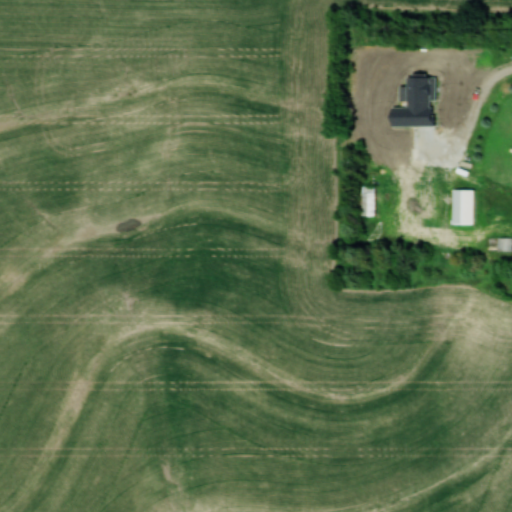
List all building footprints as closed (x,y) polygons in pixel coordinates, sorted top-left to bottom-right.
[(448,113),(448,79),(426,79),(426,113),(448,113)] [(379,185),(367,185),(367,215),(379,215),(379,185)] [(480,224),(480,189),(457,189),(457,224),(480,224)] [(439,190),(417,190),(417,219),(439,219),(439,190)] [(511,237),(500,237),(500,251),(511,250),(511,237)]
